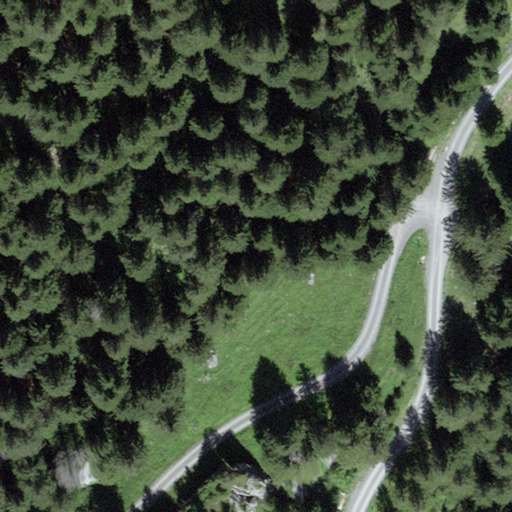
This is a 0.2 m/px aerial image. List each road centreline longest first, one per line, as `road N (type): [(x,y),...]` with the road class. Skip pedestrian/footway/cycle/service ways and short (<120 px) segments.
road 1 (track): [(511,57),(464,129),(438,203),(429,361),(409,418),(362,489),(357,511)]
road 2 (track): [(142,511),(192,455),(345,367),(366,335),(410,203),(438,203)]
